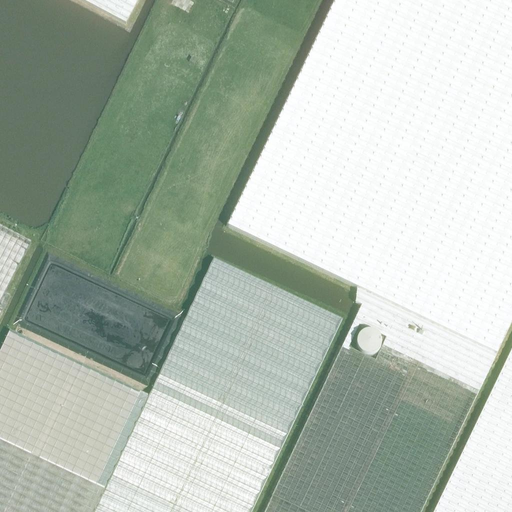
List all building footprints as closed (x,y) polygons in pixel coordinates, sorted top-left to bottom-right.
[(78,0),(125,25),(137,0),(78,0)] [(511,0),(335,0),(227,228),(355,290),(355,304),(361,307),(271,498),(264,511),(421,511),(511,321),(511,0)] [(2,298),(31,242),(0,226),(0,316),(8,301),(2,298)] [(0,350),(0,511),(251,511),(342,320),(213,260),(188,314),(148,399),(8,334),(0,350)] [(511,511),(511,348),(433,511),(511,511)]
